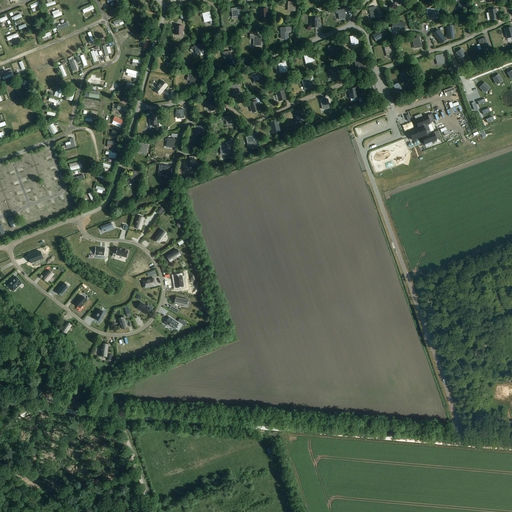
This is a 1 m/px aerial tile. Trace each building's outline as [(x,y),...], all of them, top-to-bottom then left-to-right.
[(457,0),(458,8),(466,7),(464,0),(457,0)] [(435,4),(435,9),(431,10),(432,20),(439,19),(438,9),(440,9),(439,4),(435,4)] [(232,18),(239,16),(238,8),(231,9),(232,18)] [(371,18),(378,16),(376,8),(369,9),(371,18)] [(260,18),(267,18),(267,9),(259,9),(260,18)] [(344,9),(337,11),(339,20),(346,18),(344,9)] [(490,20),(497,19),(495,9),(488,11),(490,20)] [(13,21),(23,16),(22,12),(12,17),(13,21)] [(209,12),(202,14),(203,17),(204,21),(208,20),(208,22),(212,21),(209,12)] [(318,18),(311,18),(311,25),(311,28),(315,28),(319,28),(319,27),(320,27),(320,24),(319,24),(318,18)] [(392,21),(391,29),(397,29),(403,30),(404,30),(404,29),(404,28),(405,22),(403,22),(396,22),(392,21)] [(453,25),(445,26),(447,39),(454,38),(453,25)] [(103,40),(109,37),(104,26),(98,28),(103,40)] [(291,27),(280,28),(281,40),(285,39),(285,40),(288,40),(288,32),(291,32),(291,27)] [(119,32),(121,38),(130,35),(127,29),(119,32)] [(373,36),(376,41),(386,34),(383,29),(373,36)] [(438,29),(432,33),(440,44),(446,39),(438,29)] [(416,39),(412,40),(413,43),(414,47),(418,47),(418,48),(421,48),(420,38),(419,35),(416,36),(416,39)] [(357,36),(350,37),(350,40),(351,40),(351,45),(355,44),(356,46),(359,45),(357,36)] [(481,50),(488,47),(485,38),(478,40),(481,50)] [(193,48),(195,48),(197,55),(204,53),(201,43),(194,45),(194,46),(192,46),(193,48)] [(329,56),(336,55),(334,46),(327,47),(329,56)] [(135,47),(134,51),(136,51),(136,54),(143,56),(143,52),(145,53),(146,49),(135,47)] [(387,58),(394,56),(392,47),(384,49),(387,58)] [(99,60),(98,55),(100,55),(98,49),(92,51),(95,61),(99,60)] [(456,54),(460,59),(465,56),(462,50),(456,54)] [(230,51),(223,52),(224,62),(232,61),(230,51)] [(81,55),(86,66),(89,64),(85,54),(81,55)] [(166,61),(170,62),(169,64),(172,65),(175,55),(167,54),(166,57),(167,57),(166,61)] [(306,64),(312,63),(310,54),(303,55),(306,64)] [(37,55),(31,58),(34,65),(37,64),(37,66),(40,65),(37,55)] [(437,65),(444,64),(442,55),(435,56),(437,65)] [(362,59),(354,60),(355,69),(363,69),(362,59)] [(278,64),(279,74),(286,73),(285,63),(278,64)] [(332,67),(332,69),(328,70),(330,80),(337,78),(334,67),(332,67)] [(403,78),(410,77),(408,67),(401,69),(403,78)] [(137,77),(138,74),(139,71),(128,68),(127,72),(129,72),(128,75),(137,77)] [(49,70),(52,80),(57,79),(54,69),(49,70)] [(259,73),(251,75),(254,84),(261,82),(262,84),(267,82),(266,80),(261,81),(259,73)] [(187,81),(190,81),(190,82),(194,82),(195,83),(198,83),(197,82),(199,82),(199,79),(197,79),(196,74),(188,75),(188,78),(187,78),(187,81)] [(502,81),(499,75),(493,78),(497,84),(502,81)] [(311,87),(308,78),(301,80),(304,89),(311,87)] [(162,80),(154,90),(160,95),(168,85),(162,80)] [(402,89),(398,83),(393,86),(397,92),(402,89)] [(480,88),(485,93),(489,88),(484,83),(480,88)] [(234,96),(240,93),(237,84),(231,87),(234,96)] [(281,91),(276,92),(279,102),(286,100),(283,90),(286,89),(285,85),(280,86),(281,91)] [(60,91),(57,89),(55,95),(61,97),(64,89),(61,87),(60,91)] [(350,98),(354,98),(355,101),(357,100),(355,88),(348,89),(350,98)] [(50,100),(52,101),(51,104),(60,106),(62,100),(50,97),(50,100)] [(208,108),(213,107),(210,98),(203,100),(205,106),(207,106),(208,108)] [(252,100),(253,102),(248,104),(251,113),(258,111),(255,102),(257,101),(256,98),(252,100)] [(322,110),(329,109),(327,99),(320,101),(322,110)] [(448,108),(457,131),(467,128),(458,104),(448,108)] [(177,119),(184,118),(183,109),(176,110),(177,119)] [(296,120),(303,119),(302,110),(295,111),(296,120)] [(418,127),(409,131),(409,133),(410,132),(412,138),(412,140),(422,137),(424,144),(441,138),(438,131),(431,133),(427,124),(434,121),(432,114),(415,120),(418,127)] [(156,115),(148,116),(150,126),(154,125),(155,127),(158,127),(158,124),(156,115)] [(34,116),(30,117),(31,120),(28,120),(29,126),(36,125),(34,116)] [(116,116),(115,119),(116,119),(115,122),(124,125),(126,119),(116,116)] [(227,126),(234,125),(232,116),(225,118),(223,118),(224,121),(226,120),(227,126)] [(272,132),(279,130),(276,121),(269,123),(272,132)] [(493,125),(491,132),(498,133),(499,127),(493,125)] [(9,132),(7,133),(6,130),(0,133),(0,135),(2,139),(11,135),(9,132)] [(71,144),(67,144),(67,147),(76,147),(75,137),(71,138),(71,144)] [(257,141),(253,142),(252,137),(246,138),(248,147),(252,146),(252,149),(258,148),(257,141)] [(108,146),(119,148),(120,141),(109,139),(108,146)] [(173,149),(174,140),(167,139),(166,148),(173,149)] [(146,155),(148,143),(145,143),(144,146),(140,145),(138,153),(146,155)] [(220,156),(228,156),(227,146),(220,147),(220,156)] [(457,151),(451,154),(453,160),(459,157),(457,151)] [(81,160),(70,163),(72,170),(83,167),(81,160)] [(169,176),(169,167),(162,167),(161,176),(169,176)] [(138,183),(140,171),(137,171),(137,173),(132,172),(130,181),(138,183)] [(90,194),(87,195),(91,203),(97,200),(93,191),(89,193),(90,194)] [(140,231),(144,219),(138,217),(134,229),(137,229),(137,230),(138,230),(140,231)] [(112,227),(113,227),(111,223),(100,227),(102,231),(105,230),(112,227)] [(159,244),(166,234),(161,230),(154,240),(156,242),(156,243),(157,242),(159,244)] [(113,253),(112,257),(115,257),(115,255),(126,258),(128,251),(117,248),(116,254),(113,253)] [(98,249),(96,256),(104,258),(106,251),(104,250),(103,251),(102,251),(102,250),(98,249)] [(178,253),(179,253),(178,252),(178,253),(176,250),(166,257),(170,262),(180,256),(178,253)] [(40,251),(28,256),(31,263),(43,258),(40,251)] [(48,283),(54,276),(49,271),(43,279),(45,281),(44,281),(45,282),(46,281),(48,283)] [(175,288),(183,287),(182,276),(183,276),(183,273),(178,274),(178,277),(174,277),(175,288)] [(16,277),(7,285),(13,291),(22,283),(16,277)] [(143,281),(144,288),(155,286),(153,279),(143,281)] [(64,283),(57,292),(62,296),(69,288),(64,283)] [(74,304),(80,309),(87,300),(81,295),(74,304)] [(186,306),(187,300),(176,297),(175,300),(174,300),(174,301),(175,301),(174,304),(186,306)] [(140,302),(136,309),(146,315),(150,308),(140,302)] [(107,315),(101,311),(95,320),(100,324),(107,315)] [(125,317),(118,319),(121,329),(128,327),(125,317)] [(175,329),(178,324),(169,318),(166,322),(165,321),(163,324),(166,325),(167,324),(175,329)] [(67,334),(72,326),(70,324),(69,323),(69,324),(67,322),(61,331),(67,334)] [(107,357),(109,345),(102,344),(101,356),(103,356),(103,357),(104,357),(107,357)]
